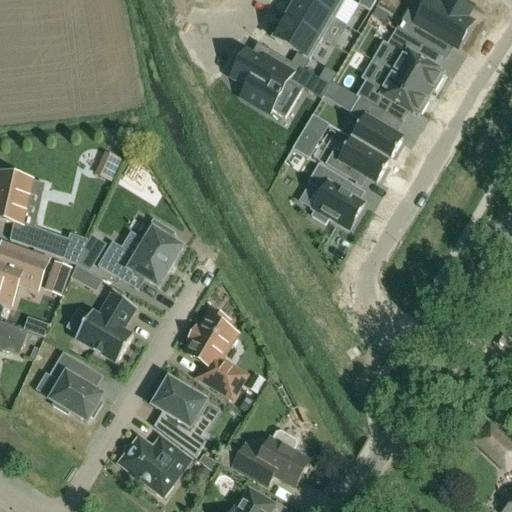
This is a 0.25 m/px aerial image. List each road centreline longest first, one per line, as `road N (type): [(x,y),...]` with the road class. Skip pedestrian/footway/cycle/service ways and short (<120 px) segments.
road 1 (residential): [(444,347),(371,301),(367,276),(511,31)]
road 2 (residential): [(204,276),(68,511)]
road 3 (tertiary): [(348,511),(444,347)]
road 4 (tertiary): [(444,347),(511,233)]
